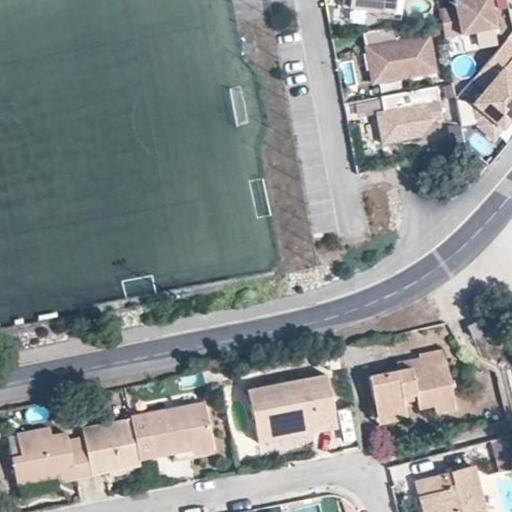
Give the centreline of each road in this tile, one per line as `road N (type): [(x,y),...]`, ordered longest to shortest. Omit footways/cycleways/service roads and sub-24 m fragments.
road 1 (residential): [(0,387),(306,327),(364,308),(448,260),(511,194)]
road 2 (residential): [(381,511),(365,477),(331,472),(126,511)]
road 3 (residential): [(310,0),(352,235)]
